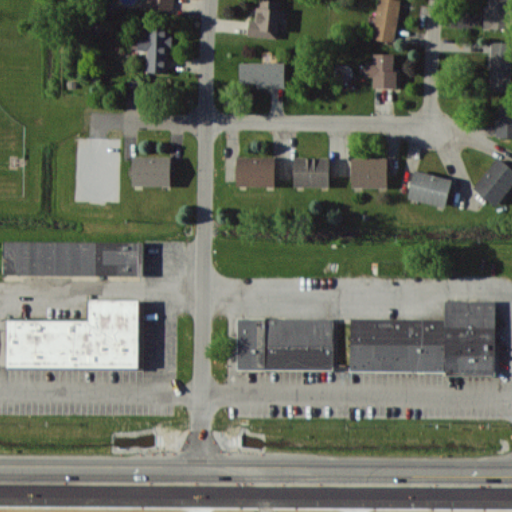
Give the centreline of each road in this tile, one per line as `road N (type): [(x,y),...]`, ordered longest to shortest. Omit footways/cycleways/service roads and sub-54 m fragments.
road 1 (primary): [(0,472),(511,474)]
road 2 (residential): [(210,0),(204,473)]
road 3 (residential): [(207,120),(427,123)]
road 4 (residential): [(439,0),(427,123)]
